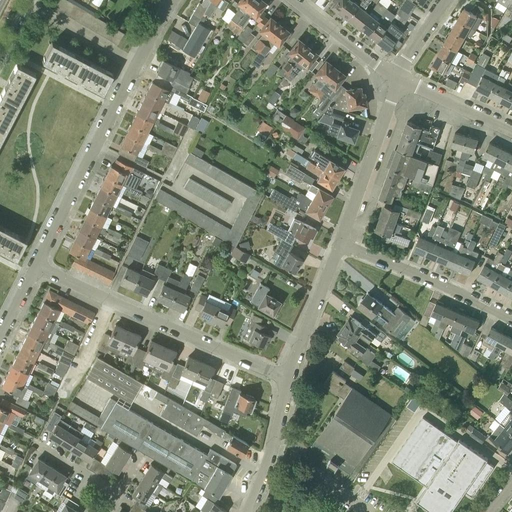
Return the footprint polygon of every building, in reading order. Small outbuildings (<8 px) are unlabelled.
[(60,11),(66,0),(59,0),(55,8),(60,11)] [(66,14),(72,3),(66,0),(60,11),(66,14)] [(111,8),(115,3),(110,0),(109,0),(107,6),(111,8)] [(202,15),(207,8),(210,1),(211,0),(203,0),(201,4),(199,2),(192,14),(188,22),(195,26),(196,26),(197,23),(202,15)] [(211,0),(210,1),(207,8),(202,15),(204,16),(205,15),(209,17),(216,4),(219,0),(211,0)] [(227,25),(232,29),(254,0),(240,0),(237,3),(241,6),(227,25)] [(265,13),(260,10),(265,3),(261,0),(254,0),(232,29),(237,33),(252,14),(255,17),(253,19),(258,23),(263,16),(265,13)] [(345,0),(331,0),(330,2),(332,1),(333,2),(330,6),(332,7),(332,8),(335,10),(336,10),(337,11),(345,0)] [(347,18),(357,5),(353,1),(354,0),(345,0),(337,11),(341,14),(342,16),(344,18),(346,18),(347,18)] [(358,28),(379,2),(378,2),(369,13),(363,9),(369,0),(361,0),(357,5),(347,18),(358,28)] [(404,0),(395,14),(391,21),(396,25),(397,22),(403,25),(416,5),(409,0),(404,0)] [(507,8),(511,0),(498,0),(498,1),(507,7),(507,8)] [(367,34),(377,20),(386,8),(379,2),(358,28),(367,34)] [(71,17),(77,6),(72,3),(66,14),(71,17)] [(485,10),(476,4),(473,9),(482,14),(485,10)] [(76,20),(82,9),(77,6),(71,17),(76,20)] [(81,23),(88,12),(82,9),(76,20),(81,23)] [(457,21),(475,31),(475,30),(470,27),(476,16),(464,9),(457,21)] [(367,34),(376,41),(384,30),(387,28),(391,21),(395,14),(391,11),(382,24),(377,20),(367,34)] [(86,26),(93,15),(88,12),(81,23),(86,26)] [(91,29),(98,18),(93,15),(86,26),(91,29)] [(258,23),(256,25),(261,29),(259,31),(263,33),(252,47),(258,52),(279,24),(270,17),(268,20),(263,16),(258,23)] [(97,32),(103,21),(98,18),(91,29),(97,32)] [(102,36),(108,24),(103,21),(97,32),(102,36)] [(471,37),(475,31),(457,21),(451,32),(463,39),(466,34),(471,37)] [(207,29),(197,23),(196,26),(195,26),(185,43),(182,49),(192,55),(196,50),(207,29)] [(107,39),(114,27),(108,24),(102,36),(107,39)] [(279,24),(258,52),(251,62),(258,67),(265,57),(264,56),(275,42),(278,45),(289,32),(279,24)] [(243,43),(251,32),(253,30),(247,25),(237,38),(243,43)] [(112,42),(119,30),(114,27),(107,39),(112,42)] [(124,34),(119,30),(112,42),(118,45),(124,34)] [(389,34),(384,30),(376,41),(382,47),(385,50),(386,49),(388,51),(397,39),(390,33),(389,34)] [(251,32),(243,43),(248,46),(255,36),(251,32)] [(463,39),(451,32),(444,44),(457,50),(463,39)] [(502,38),(509,43),(511,38),(511,37),(505,33),(502,38)] [(181,47),(186,39),(180,35),(175,44),(181,47)] [(281,76),(284,73),(286,75),(308,47),(298,39),(288,53),(291,56),(282,68),(282,67),(277,73),(281,76)] [(481,49),(483,44),(478,41),(475,46),(481,49)] [(42,61),(73,77),(82,58),(52,42),(42,61)] [(450,62),(457,50),(444,44),(438,55),(450,62)] [(286,75),(285,77),(290,81),(294,76),(303,65),(306,68),(317,54),(308,47),(286,75)] [(475,61),(475,60),(477,56),(471,52),(469,57),(475,61)] [(483,53),(478,62),(477,64),(484,68),(490,56),(483,53)] [(450,62),(438,55),(431,67),(444,74),(450,62)] [(475,61),(469,57),(466,62),(472,65),(475,61)] [(73,77),(85,83),(103,93),(113,74),(82,58),(73,77)] [(189,75),(190,73),(178,68),(163,60),(163,61),(157,72),(157,73),(172,80),(173,78),(175,79),(172,86),(186,94),(189,87),(187,86),(192,76),(189,75)] [(308,90),(314,95),(335,68),(326,61),(315,74),(318,77),(308,90)] [(272,62),(266,73),(271,76),(277,65),(272,62)] [(1,95),(20,104),(35,74),(17,64),(1,95)] [(345,76),(335,68),(314,95),(321,100),(331,87),(334,89),(345,76)] [(471,72),(465,69),(459,82),(465,84),(471,72)] [(489,96),(500,102),(506,88),(502,86),(506,79),(503,78),(507,72),(503,70),(500,75),(489,96)] [(489,96),(500,75),(499,75),(495,83),(483,76),(481,80),(477,87),(476,90),(489,96)] [(153,82),(147,92),(168,103),(168,104),(174,108),(176,105),(179,97),(188,101),(187,103),(204,111),(208,105),(205,103),(197,99),(192,97),(186,94),(172,86),(169,90),(153,82)] [(511,104),(511,86),(510,90),(506,88),(500,102),(511,107),(511,104)] [(328,106),(329,106),(346,112),(348,113),(349,108),(366,106),(364,94),(361,94),(360,87),(348,89),(347,90),(343,87),(333,100),(328,106)] [(197,99),(205,103),(210,93),(202,89),(197,99)] [(147,92),(142,104),(157,111),(163,114),(168,104),(168,103),(147,92)] [(0,96),(0,132),(4,135),(20,104),(1,95),(0,96)] [(274,104),(277,100),(272,96),(268,100),(274,104)] [(317,108),(323,113),(329,106),(328,106),(333,100),(327,96),(317,108)] [(152,121),(158,124),(156,127),(163,130),(165,126),(159,123),(160,121),(159,118),(154,116),(157,111),(142,104),(136,114),(151,122),(152,121)] [(334,118),(331,125),(328,133),(353,142),(358,129),(348,126),(349,123),(342,121),(346,112),(329,106),(323,113),(322,114),(334,118)] [(269,120),(297,139),(305,127),(277,109),(269,120)] [(295,117),(299,112),(294,109),(291,113),(295,117)] [(136,114),(131,125),(146,132),(151,122),(136,114)] [(187,126),(188,126),(194,129),(199,119),(192,115),(187,124),(187,126)] [(195,129),(200,132),(202,133),(209,122),(202,117),(195,129)] [(172,132),(182,137),(188,126),(187,126),(178,121),(173,130),(172,132)] [(267,133),(271,127),(264,122),(260,128),(267,133)] [(402,137),(416,142),(420,144),(434,149),(437,138),(441,128),(431,125),(429,130),(416,125),(407,122),(402,137)] [(131,125),(126,135),(141,142),(146,132),(131,125)] [(455,133),(451,146),(463,149),(467,136),(455,133)] [(149,161),(144,158),(138,156),(138,155),(137,154),(139,150),(137,150),(141,142),(126,135),(120,147),(121,147),(121,146),(126,149),(123,154),(147,166),(149,161)] [(468,160),(471,151),(475,153),(479,140),(467,136),(463,149),(461,157),(459,163),(459,164),(457,171),(462,172),(466,160),(468,160)] [(397,150),(420,158),(422,153),(417,152),(420,144),(416,142),(402,137),(397,150)] [(162,153),(172,158),(176,148),(165,142),(161,150),(162,151),(161,152),(162,153)] [(483,155),(494,161),(501,148),(490,143),(483,155)] [(195,146),(192,151),(201,156),(204,151),(195,146)] [(501,148),(494,161),(491,167),(488,174),(472,204),(477,206),(490,182),(489,182),(495,170),(501,173),(511,154),(501,148)] [(311,155),(318,160),(316,164),(338,178),(344,168),(315,150),(311,155)] [(390,169),(429,182),(433,184),(439,165),(427,161),(420,158),(397,150),(390,169)] [(190,151),(184,162),(189,165),(195,154),(190,151)] [(431,151),(427,161),(439,165),(442,155),(431,151)] [(293,157),(298,160),(320,174),(316,180),(331,189),(338,178),(316,164),(296,152),(293,157)] [(200,157),(195,154),(189,165),(194,168),(200,157)] [(501,173),(507,176),(502,187),(507,189),(508,187),(511,178),(511,177),(511,154),(501,173)] [(205,160),(200,157),(194,168),(199,171),(205,160)] [(211,163),(205,160),(199,171),(205,174),(211,163)] [(453,161),(447,160),(444,170),(449,172),(453,161)] [(111,165),(106,177),(121,184),(126,174),(129,175),(130,174),(140,179),(143,173),(119,161),(115,168),(112,166),(111,165)] [(216,166),(211,163),(205,174),(210,177),(216,166)] [(300,182),(305,173),(290,164),(285,173),(300,182)] [(271,165),(266,172),(274,177),(278,170),(271,165)] [(482,172),(488,174),(491,167),(486,165),(482,172)] [(221,169),(216,166),(210,177),(215,180),(221,169)] [(226,172),(221,169),(215,180),(220,182),(226,172)] [(406,183),(426,190),(430,192),(433,184),(429,182),(390,169),(385,183),(403,190),(406,183)] [(473,169),(467,186),(475,189),(481,173),(473,169)] [(231,175),(226,172),(220,182),(225,185),(231,175)] [(236,178),(231,175),(225,185),(231,188),(236,178)] [(106,177),(100,187),(116,195),(121,184),(106,177)] [(189,178),(183,188),(189,191),(194,181),(189,178)] [(242,181),(236,178),(231,188),(236,191),(242,181)] [(199,184),(194,181),(189,191),(194,194),(199,184)] [(247,184),(242,181),(236,191),(241,194),(247,184)] [(385,183),(379,198),(392,203),(394,197),(392,196),(393,193),(401,196),(403,190),(385,183)] [(205,187),(199,184),(194,194),(199,197),(205,187)] [(246,197),(262,193),(247,184),(241,194),(246,197)] [(315,194),(312,199),(326,207),(332,196),(312,184),(308,190),(315,194)] [(452,184),(449,193),(449,194),(460,199),(465,188),(452,184)] [(100,187),(95,197),(111,205),(116,195),(100,187)] [(210,190),(205,187),(199,197),(204,200),(210,190)] [(159,202),(165,191),(160,188),(154,199),(159,202)] [(269,196),(289,208),(294,200),(274,189),(269,196)] [(215,193),(210,190),(204,200),(209,203),(215,193)] [(159,202),(164,205),(170,194),(165,191),(159,202)] [(220,196),(215,193),(209,203),(215,206),(220,196)] [(262,193),(246,197),(244,203),(254,208),(262,193)] [(170,194),(164,205),(169,208),(175,197),(170,194)] [(326,207),(312,199),(305,195),(304,196),(301,194),(299,194),(297,195),(297,197),(298,198),(302,201),(298,206),(319,218),(326,207)] [(226,199),(220,196),(215,206),(220,209),(226,199)] [(95,197),(90,209),(105,216),(111,205),(95,197)] [(169,208),(174,211),(180,200),(175,197),(169,208)] [(414,204),(397,198),(395,204),(411,210),(414,204)] [(231,202),(226,199),(220,209),(225,212),(231,202)] [(174,211),(179,214),(185,203),(180,200),(174,211)] [(456,212),(460,204),(454,202),(451,210),(456,212)] [(179,214),(184,217),(190,206),(185,203),(179,214)] [(252,213),(254,208),(244,203),(241,208),(252,213)] [(381,211),(379,218),(395,224),(398,217),(403,219),(405,213),(385,205),(383,212),(381,211)] [(428,205),(426,208),(421,221),(429,224),(435,208),(428,205)] [(184,217),(189,219),(195,209),(190,206),(184,217)] [(249,218),(252,213),(241,208),(238,213),(249,218)] [(411,210),(408,208),(406,214),(414,217),(409,229),(414,231),(421,213),(411,210)] [(100,227),(105,216),(90,209),(85,219),(100,227)] [(189,219),(194,222),(200,212),(195,209),(189,219)] [(194,222),(199,225),(205,215),(200,212),(194,222)] [(247,224),(249,218),(238,213),(236,218),(247,224)] [(199,225),(204,228),(210,218),(205,215),(199,225)] [(204,228),(211,232),(217,221),(210,218),(204,228)] [(244,230),(247,224),(236,218),(233,225),(244,230)] [(260,218),(257,224),(263,227),(266,221),(260,218)] [(404,227),(395,224),(379,218),(377,224),(378,225),(376,231),(383,234),(381,239),(407,248),(411,239),(398,234),(398,233),(402,234),(404,227)] [(79,230),(95,237),(98,231),(105,235),(107,232),(105,231),(105,229),(100,227),(85,219),(79,230)] [(292,244),(296,235),(307,241),(310,236),(312,237),(313,235),(314,235),(315,232),(315,231),(316,229),(294,219),(288,231),(270,222),(266,229),(278,236),(292,244)] [(496,230),(500,222),(492,219),(489,226),(496,230)] [(211,232),(219,237),(225,227),(217,221),(211,232)] [(500,222),(496,230),(492,237),(498,240),(506,225),(500,222)] [(233,225),(230,230),(240,236),(244,230),(233,225)] [(0,250),(17,259),(26,240),(0,226),(0,250)] [(431,241),(434,236),(435,234),(438,228),(433,226),(426,239),(420,236),(414,250),(425,255),(431,241)] [(230,230),(225,227),(219,237),(235,246),(240,236),(230,230)] [(95,237),(79,230),(74,240),(89,248),(95,237)] [(442,246),(449,232),(443,230),(440,236),(435,234),(434,236),(431,241),(425,255),(436,260),(442,246)] [(442,246),(436,260),(447,265),(457,243),(450,241),(453,234),(449,232),(442,246)] [(471,242),(472,240),(474,235),(468,232),(463,243),(461,242),(460,245),(457,243),(447,265),(458,269),(465,255),(471,242)] [(127,254),(132,257),(139,260),(145,248),(148,241),(136,236),(127,254)] [(292,244),(278,236),(276,239),(280,241),(274,252),(279,255),(273,264),(280,269),(282,266),(294,273),(302,260),(289,252),(293,245),(292,244)] [(216,237),(212,244),(218,247),(222,240),(216,237)] [(89,248),(74,240),(68,251),(69,252),(69,251),(76,255),(82,258),(84,259),(84,258),(89,248)] [(470,274),(476,260),(479,253),(473,250),(476,242),(472,240),(471,242),(465,255),(458,269),(470,274)] [(250,255),(235,246),(230,254),(246,263),(250,255)] [(505,254),(503,258),(488,284),(499,290),(506,277),(502,274),(506,266),(505,265),(511,252),(511,250),(508,248),(505,254)] [(494,260),(489,257),(477,278),(488,284),(503,258),(505,254),(499,251),(494,260)] [(77,268),(82,258),(76,255),(70,265),(77,268)] [(84,259),(82,258),(77,268),(82,271),(88,260),(84,258),(84,259)] [(87,274),(93,262),(88,260),(82,271),(87,274)] [(93,276),(98,265),(93,262),(87,274),(93,276)] [(154,273),(142,269),(142,268),(140,274),(133,289),(146,294),(152,280),(152,279),(154,276),(160,279),(165,267),(158,264),(154,273)] [(98,279),(104,268),(98,265),(93,276),(98,279)] [(164,285),(163,285),(157,299),(170,305),(181,281),(169,276),(172,270),(165,267),(160,279),(166,281),(164,285)] [(103,281),(109,270),(104,268),(98,279),(103,281)] [(140,274),(127,269),(121,284),(133,289),(140,274)] [(114,273),(109,270),(103,281),(109,284),(114,273)] [(189,296),(183,293),(191,277),(184,274),(181,281),(170,305),(182,311),(189,296)] [(198,274),(189,291),(196,295),(205,278),(198,274)] [(499,290),(509,296),(511,290),(511,280),(506,277),(499,290)] [(49,291),(38,312),(54,320),(59,310),(59,309),(56,308),(51,305),(56,294),(49,291)] [(259,305),(258,307),(273,315),(274,313),(275,314),(280,304),(279,303),(280,302),(265,294),(265,295),(259,292),(253,302),(259,305)] [(364,298),(363,297),(359,303),(360,304),(358,306),(377,320),(380,315),(387,321),(384,325),(396,335),(410,317),(398,308),(394,313),(377,299),(376,300),(368,293),(364,298)] [(51,305),(56,308),(62,297),(56,294),(51,305)] [(209,323),(217,306),(206,301),(207,297),(201,295),(195,309),(200,311),(198,316),(207,320),(207,322),(209,323)] [(62,297),(56,308),(59,309),(59,310),(62,311),(67,300),(62,297)] [(67,314),(73,302),(67,300),(62,311),(67,314)] [(72,317),(78,305),(73,302),(67,314),(72,317)] [(436,302),(431,314),(437,317),(431,331),(436,333),(448,307),(436,302)] [(78,319),(83,308),(78,305),(72,317),(78,319)] [(228,311),(217,306),(209,323),(212,324),(212,323),(222,327),(224,322),(229,324),(236,310),(229,307),(228,311)] [(453,324),(459,312),(448,307),(436,333),(435,336),(439,339),(444,329),(445,329),(448,322),(453,324)] [(83,322),(89,310),(83,308),(78,319),(83,322)] [(94,313),(89,310),(83,322),(89,325),(94,313)] [(54,332),(49,330),(54,320),(38,312),(33,323),(53,333),(54,332)] [(450,344),(455,348),(461,335),(464,328),(469,317),(459,312),(453,324),(450,330),(456,333),(450,344)] [(424,314),(420,323),(425,325),(429,317),(424,314)] [(267,327),(259,324),(262,318),(254,315),(248,327),(254,330),(249,341),(264,348),(267,341),(269,341),(271,336),(265,333),(267,327)] [(370,344),(372,340),(375,337),(382,342),(387,335),(376,325),(372,331),(351,316),(344,326),(358,336),(370,344)] [(469,317),(464,328),(475,333),(480,321),(469,317)] [(49,341),(53,333),(33,323),(28,334),(49,344),(48,345),(48,346),(54,349),(57,345),(49,341)] [(110,336),(105,334),(98,350),(106,353),(110,343),(120,348),(128,328),(128,329),(126,328),(125,329),(115,324),(110,336)] [(359,358),(369,365),(372,360),(376,355),(367,348),(370,344),(358,336),(344,326),(337,336),(362,354),(359,358)] [(483,355),(488,357),(502,333),(491,327),(483,343),(488,346),(483,355)] [(134,366),(141,350),(135,347),(140,335),(130,331),(130,330),(128,330),(129,329),(128,328),(120,348),(130,352),(126,362),(134,366)] [(511,338),(502,333),(488,357),(493,360),(496,354),(498,355),(502,348),(506,350),(511,339),(511,338)] [(28,334),(23,344),(38,352),(41,346),(46,349),(48,346),(48,345),(49,344),(28,334)] [(466,337),(461,335),(455,348),(459,351),(467,357),(472,347),(463,342),(466,337)] [(509,369),(511,363),(511,339),(506,350),(510,352),(503,366),(509,369)] [(68,340),(63,349),(64,349),(63,351),(73,356),(78,345),(68,340)] [(146,352),(141,350),(134,366),(142,369),(146,359),(156,363),(164,344),(163,345),(161,344),(161,345),(151,340),(146,352)] [(38,352),(23,344),(17,355),(33,362),(38,352)] [(169,381),(176,365),(171,363),(176,351),(166,347),(166,346),(164,345),(164,344),(156,363),(165,368),(161,377),(169,381)] [(64,349),(63,349),(57,345),(54,349),(55,349),(54,352),(61,355),(58,361),(59,362),(68,366),(73,356),(63,351),(64,349)] [(480,352),(475,350),(470,359),(475,361),(480,352)] [(33,362),(17,355),(12,365),(28,373),(33,362)] [(86,377),(87,377),(131,403),(137,393),(152,402),(154,397),(167,404),(160,416),(196,436),(202,425),(217,433),(216,434),(229,441),(226,447),(241,456),(242,454),(243,455),(246,450),(245,449),(248,444),(247,443),(247,444),(226,432),(226,431),(157,392),(157,391),(97,356),(86,377)] [(188,357),(184,367),(177,363),(176,365),(169,381),(167,385),(175,389),(182,373),(194,378),(201,362),(188,357)] [(391,415),(353,387),(345,382),(351,373),(361,380),(364,375),(354,369),(355,368),(345,361),(340,367),(347,371),(343,377),(336,372),(333,370),(323,384),(345,399),(311,447),(312,448),(330,460),(328,463),(331,460),(338,465),(336,468),(336,469),(338,466),(349,473),(349,474),(350,474),(383,427),(389,418),(391,415)] [(63,377),(68,366),(59,362),(56,369),(57,370),(55,373),(63,377)] [(201,362),(194,378),(206,384),(204,390),(199,399),(206,402),(209,395),(216,380),(209,377),(214,368),(201,362)] [(28,373),(12,365),(7,376),(22,384),(28,373)] [(7,376),(1,387),(16,394),(16,395),(18,396),(15,402),(27,408),(29,402),(22,398),(27,388),(27,386),(22,384),(7,376)] [(507,396),(511,388),(511,383),(504,378),(498,388),(504,393),(507,396)] [(216,379),(216,380),(209,395),(217,398),(221,391),(224,383),(216,379)] [(48,383),(43,391),(42,393),(52,398),(57,388),(53,385),(50,384),(48,383)] [(482,388),(476,383),(471,389),(478,394),(482,388)] [(221,391),(217,398),(250,411),(255,399),(240,392),(237,398),(221,391)] [(511,410),(509,408),(511,404),(511,400),(507,396),(504,393),(501,398),(499,401),(505,405),(494,418),(496,419),(511,432),(511,410)] [(0,420),(4,422),(8,424),(10,425),(10,424),(15,413),(22,417),(25,411),(26,410),(2,399),(0,402),(0,420)] [(130,444),(139,450),(149,455),(160,462),(171,468),(219,496),(231,474),(236,465),(210,449),(206,454),(181,439),(176,437),(110,399),(95,424),(119,438),(130,444)] [(75,403),(71,401),(67,408),(71,410),(75,403)] [(481,411),(475,406),(470,412),(476,417),(481,411)] [(458,419),(462,414),(456,409),(452,415),(458,419)] [(48,436),(59,443),(67,430),(57,424),(61,416),(56,413),(46,430),(51,433),(48,436)] [(473,497),(494,466),(486,461),(488,459),(460,439),(458,441),(423,417),(392,462),(427,486),(421,494),(434,503),(431,508),(436,511),(450,511),(465,492),(473,497)] [(494,430),(489,436),(508,452),(511,447),(511,432),(496,419),(490,426),(494,430)] [(470,435),(475,428),(470,425),(465,431),(470,435)] [(487,436),(475,428),(470,435),(480,441),(482,443),(487,436)] [(73,434),(67,430),(59,443),(69,449),(80,432),(76,430),(76,429),(73,434)] [(80,456),(88,443),(82,439),(85,435),(80,432),(69,449),(80,456)] [(98,449),(102,442),(97,439),(96,441),(91,438),(88,443),(80,456),(90,462),(86,468),(91,471),(98,461),(93,457),(98,449)] [(112,455),(124,463),(131,452),(127,450),(130,444),(119,438),(116,443),(118,444),(112,455)] [(12,455),(13,453),(13,451),(6,447),(0,444),(0,449),(5,452),(12,455)] [(118,473),(124,463),(112,455),(105,465),(108,467),(113,470),(118,473)] [(11,465),(17,469),(21,462),(14,459),(11,465)] [(38,459),(26,478),(35,484),(47,464),(38,459)] [(97,474),(103,464),(98,461),(91,471),(97,474)] [(167,474),(171,468),(160,462),(157,468),(151,464),(144,474),(157,482),(160,477),(170,482),(173,477),(167,474)] [(45,489),(56,470),(47,464),(35,484),(45,489)] [(102,477),(108,467),(105,465),(103,464),(97,474),(102,477)] [(102,477),(106,480),(107,480),(113,470),(108,467),(102,477)] [(56,470),(45,489),(54,495),(55,493),(60,496),(68,484),(63,481),(66,476),(56,470)] [(157,482),(144,474),(138,485),(150,493),(155,496),(162,485),(157,482)] [(134,504),(145,510),(148,505),(144,503),(150,493),(138,485),(131,495),(137,499),(134,504)] [(18,487),(17,486),(14,492),(16,493),(14,497),(22,503),(28,493),(19,488),(18,487)] [(0,499),(5,501),(6,502),(11,492),(10,491),(2,487),(0,492),(0,491),(0,499)] [(221,507),(224,502),(214,496),(205,491),(202,496),(214,503),(208,511),(225,511),(226,511),(221,507)] [(65,504),(59,511),(78,511),(75,510),(79,505),(66,497),(63,502),(65,504)]
